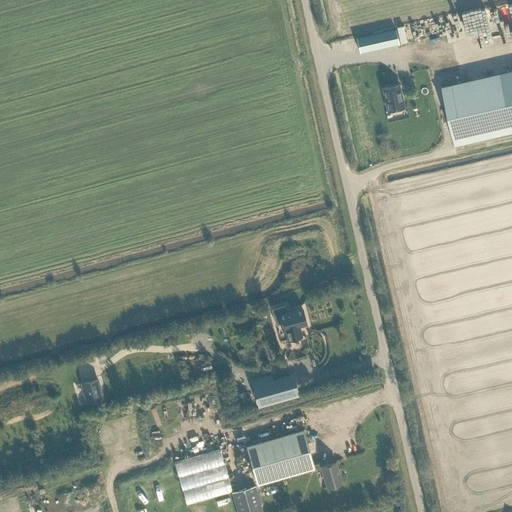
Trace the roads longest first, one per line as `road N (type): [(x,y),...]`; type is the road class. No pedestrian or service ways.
road 1 (unclassified): [(420,511),(304,0)]
road 2 (track): [(114,511),(114,473),(150,461),(191,430)]
